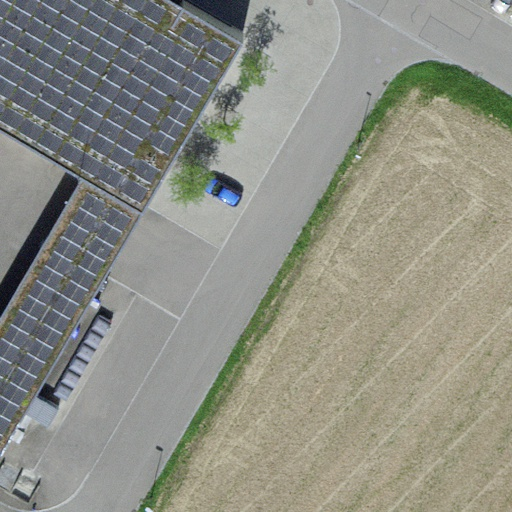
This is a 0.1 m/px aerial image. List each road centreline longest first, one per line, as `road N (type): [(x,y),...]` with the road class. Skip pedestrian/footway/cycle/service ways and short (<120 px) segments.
road 1 (residential): [(108,511),(405,0)]
road 2 (residential): [(511,62),(405,0)]
